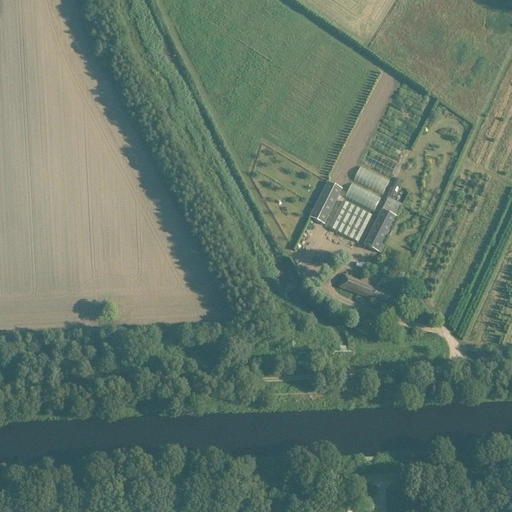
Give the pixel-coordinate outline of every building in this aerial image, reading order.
[(383,194),(389,181),(360,169),(354,183),(383,194)] [(342,190),(327,183),(309,218),(324,226),(342,190)] [(342,202),(329,228),(359,243),(372,216),(342,202)] [(397,218),(382,210),(364,246),(379,253),(397,218)] [(394,294),(372,286),(374,282),(363,278),(362,281),(345,275),(339,288),(389,307),(394,294)] [(396,313),(402,315),(405,307),(399,305),(396,313)]
